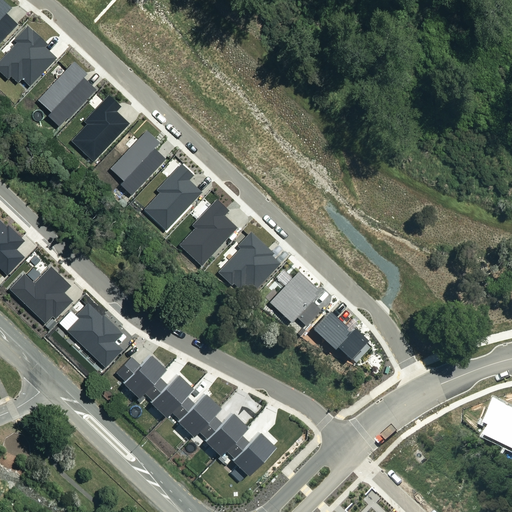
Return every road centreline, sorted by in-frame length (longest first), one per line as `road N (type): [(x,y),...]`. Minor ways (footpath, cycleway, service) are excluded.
road 1 (residential): [(44,0),(364,304),(422,383)]
road 2 (residential): [(0,188),(142,318),(302,401),(344,438)]
road 3 (tertiary): [(50,381),(186,511)]
